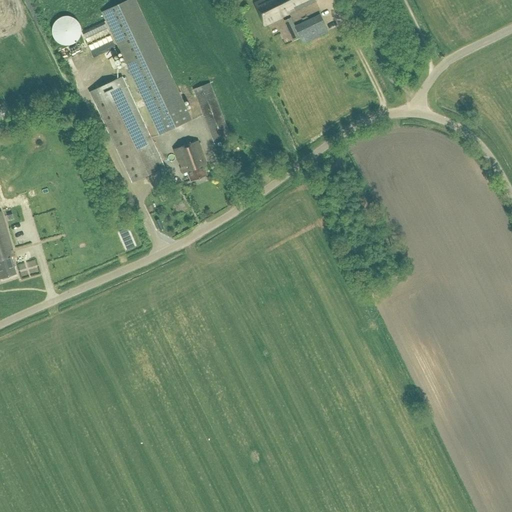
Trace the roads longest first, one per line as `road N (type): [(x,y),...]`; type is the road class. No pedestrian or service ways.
road 1 (unclassified): [(0,324),(205,229),(350,129),(414,112)]
road 2 (unclassified): [(511,198),(468,133),(414,112)]
road 3 (track): [(418,98),(388,77),(351,0)]
